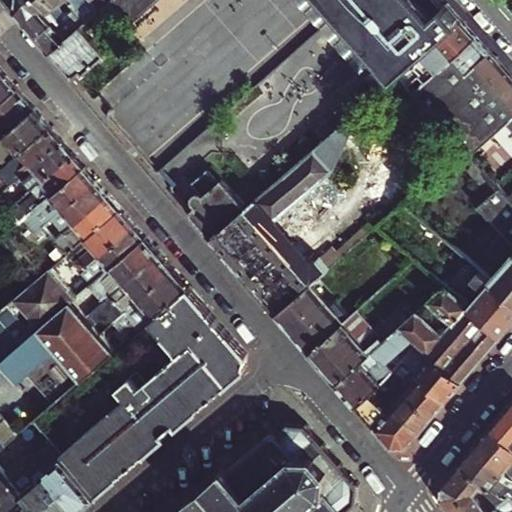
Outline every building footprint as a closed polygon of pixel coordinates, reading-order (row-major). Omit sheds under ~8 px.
[(43,8),(48,4),(44,0),(18,0),(17,10),(53,51),(67,39),(43,8)] [(44,0),(48,4),(71,36),(79,29),(69,16),(77,10),(69,0),(44,0)] [(93,16),(101,9),(94,0),(69,0),(77,10),(85,4),(93,16)] [(94,0),(101,9),(108,3),(109,2),(107,0),(94,0)] [(109,2),(108,3),(128,27),(159,0),(330,0),(340,11),(384,60),(381,63),(380,67),(380,71),(382,74),(386,77),(389,77),(393,77),(397,75),(398,76),(400,74),(412,64),(439,41),(463,20),(444,0),(111,0),(112,0),(109,2)] [(71,36),(48,4),(43,8),(67,39),(71,36)] [(87,14),(90,18),(93,16),(85,4),(77,10),(82,18),(87,14)] [(463,20),(439,41),(453,57),(477,35),(463,20)] [(83,25),(79,29),(71,36),(67,39),(53,51),(75,77),(83,70),(86,73),(108,54),(83,25)] [(488,96),(511,75),(477,35),(453,57),(441,68),(451,80),(460,73),(462,76),(429,106),(452,131),(474,111),(471,108),(483,97),(488,96)] [(400,74),(413,89),(426,81),(412,64),(400,74)] [(0,103),(19,87),(3,68),(0,70),(0,103)] [(452,131),(471,153),(496,132),(511,117),(511,75),(488,96),(483,97),(471,108),(474,111),(452,131)] [(37,108),(19,87),(0,103),(0,126),(3,130),(0,131),(0,135),(3,138),(37,108)] [(22,152),(52,125),(37,108),(3,138),(6,142),(10,138),(22,152)] [(511,117),(496,132),(511,149),(511,117)] [(273,216),(276,219),(335,167),(352,133),(343,123),(248,205),(213,236),(279,311),(313,282),(343,256),(338,250),(334,245),(322,256),(321,255),(313,262),(306,268),(266,223),(273,216)] [(64,139),(52,125),(22,152),(11,161),(18,170),(14,173),(18,178),(64,139)] [(0,140),(0,156),(7,164),(11,161),(22,152),(10,138),(6,142),(3,138),(0,140)] [(74,151),(64,139),(18,178),(22,182),(26,179),(33,186),(74,151)] [(86,165),(74,151),(33,186),(40,194),(36,198),(41,204),(53,193),(86,165)] [(86,165),(53,193),(66,207),(98,179),(86,165)] [(464,185),(481,204),(501,186),(497,182),(484,167),(464,185)] [(213,236),(248,205),(223,178),(218,182),(207,170),(194,181),(202,190),(200,191),(196,194),(195,196),(195,200),(198,204),(191,210),(213,236)] [(98,179),(66,207),(70,212),(50,230),(57,239),(111,193),(98,179)] [(501,186),(481,204),(488,213),(508,195),(501,186)] [(53,193),(41,204),(38,206),(50,220),(66,207),(53,193)] [(90,235),(123,207),(111,193),(57,239),(65,247),(85,230),(90,235)] [(88,266),(137,224),(123,207),(90,235),(88,236),(95,244),(76,261),(82,267),(87,264),(88,266)] [(313,262),(276,219),(273,216),(266,223),(306,268),(313,262)] [(511,218),(502,228),(504,230),(511,239),(511,218)] [(347,243),(352,248),(379,224),(374,219),(347,243)] [(113,265),(148,236),(137,224),(88,266),(90,268),(86,272),(87,273),(90,277),(109,261),(113,265)] [(511,291),(511,239),(504,230),(489,248),(506,262),(494,276),(511,291)] [(162,252),(148,236),(113,265),(94,282),(88,287),(79,295),(75,299),(82,307),(99,293),(102,297),(110,290),(113,294),(162,252)] [(352,248),(347,243),(338,250),(343,256),(352,248)] [(176,268),(162,252),(113,294),(116,298),(112,302),(109,297),(89,315),(103,331),(118,318),(122,314),(176,268)] [(30,312),(66,280),(54,266),(18,298),(30,312)] [(511,291),(494,276),(482,266),(468,284),(480,294),(472,305),(504,333),(511,323),(511,291)] [(142,328),(151,320),(191,285),(176,268),(122,314),(127,319),(131,316),(142,328)] [(81,279),(88,287),(94,282),(90,277),(87,273),(81,279)] [(66,280),(30,312),(43,326),(75,299),(79,295),(66,280)] [(312,350),(352,315),(337,298),(331,303),(313,282),(279,311),(312,350)] [(449,284),(434,297),(458,318),(448,329),(423,307),(414,315),(402,325),(411,333),(416,337),(421,342),(465,380),(504,333),(472,305),(449,284)] [(127,398),(64,451),(100,494),(168,436),(165,431),(176,422),(179,426),(248,368),(249,353),(191,285),(151,320),(179,353),(147,380),(139,370),(118,388),(127,398)] [(36,332),(23,317),(11,303),(0,312),(0,363),(3,361),(20,380),(29,372),(56,402),(118,349),(103,331),(89,315),(82,307),(75,299),(43,326),(36,332)] [(402,325),(414,315),(405,304),(376,328),(360,309),(352,315),(312,350),(338,380),(397,329),(407,337),(411,333),(402,325)] [(133,336),(118,318),(103,331),(118,349),(133,336)] [(397,329),(338,380),(358,403),(376,388),(387,379),(392,373),(394,371),(386,363),(416,337),(411,333),(407,337),(397,329)] [(405,359),(449,398),(465,380),(421,342),(405,359)] [(437,412),(449,398),(405,359),(394,371),(392,373),(437,412)] [(437,412),(392,373),(387,379),(394,385),(385,396),(388,398),(396,405),(423,429),(437,412)] [(376,388),(358,403),(394,445),(409,445),(423,429),(396,405),(392,409),(384,402),(388,398),(385,396),(376,388)] [(511,402),(491,426),(511,442),(511,402)] [(349,511),(348,510),(356,504),(357,505),(359,503),(358,501),(359,484),(361,482),(359,479),(357,481),(342,464),(344,462),(342,460),(340,461),(325,444),(327,443),(325,440),(323,442),(309,425),(311,423),(309,421),(307,423),(291,421),(289,419),(286,421),(288,423),(280,430),(278,427),(276,428),(275,427),(272,429),(273,431),(260,442),(259,440),(256,443),(257,444),(245,454),(244,453),(241,456),(242,457),(230,467),(229,466),(227,467),(225,465),(223,468),(224,470),(195,495),(194,493),(192,494),(193,496),(191,498),(193,500),(177,511),(349,511)] [(475,444),(511,475),(511,442),(491,426),(475,444)] [(32,439),(24,430),(21,433),(19,434),(27,443),(32,439)] [(0,433),(0,450),(8,443),(0,433)] [(100,494),(64,451),(51,436),(34,451),(83,508),(100,494)] [(462,460),(507,498),(511,494),(511,475),(475,444),(462,460)] [(43,511),(79,511),(83,508),(34,451),(26,457),(27,466),(13,477),(31,497),(43,511)] [(9,472),(13,477),(27,466),(26,457),(9,472)] [(487,511),(507,498),(462,460),(444,480),(444,496),(454,511),(487,511)] [(13,477),(9,472),(0,461),(0,511),(13,511),(14,511),(31,497),(13,477)] [(511,511),(511,494),(507,498),(487,511),(511,511)] [(43,511),(31,497),(14,511),(43,511)]
